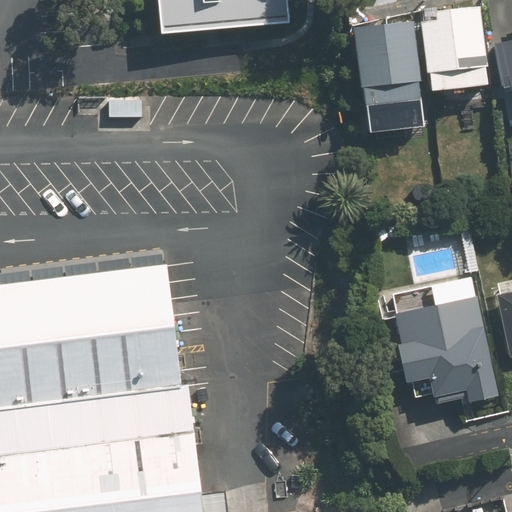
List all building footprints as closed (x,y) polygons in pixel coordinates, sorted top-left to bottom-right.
[(153,0),(157,38),(297,26),(294,0),(153,0)] [(481,18),(421,25),(430,94),(490,87),(481,18)] [(424,129),(413,21),(355,27),(366,135),(424,129)] [(0,418),(186,395),(169,265),(0,286),(0,418)] [(466,397),(467,402),(493,398),(474,279),(369,295),(373,319),(389,316),(402,398),(433,393),(435,402),(466,397)] [(511,291),(494,296),(509,359),(511,358),(511,291)] [(201,511),(186,395),(0,418),(0,511),(201,511)]
